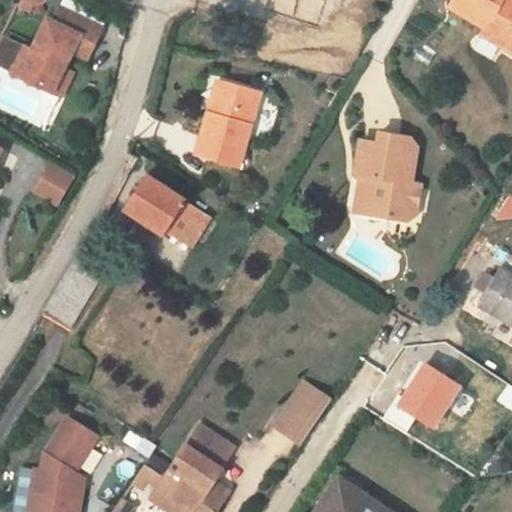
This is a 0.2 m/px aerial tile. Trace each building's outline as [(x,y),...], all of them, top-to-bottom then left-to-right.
[(34,4),(26,0),(21,0),(19,7),(29,12),(34,4)] [(88,0),(62,0),(59,8),(102,30),(111,11),(88,0)] [(485,28),(482,35),(511,52),(511,0),(454,0),(450,7),(485,28)] [(15,69),(13,73),(43,87),(55,63),(65,68),(73,51),(80,37),(95,44),(102,30),(59,8),(52,22),(48,20),(33,51),(26,47),(26,46),(4,35),(0,43),(0,66),(9,71),(11,68),(15,69)] [(73,51),(88,59),(95,44),(80,37),(73,51)] [(43,87),(62,96),(74,71),(65,68),(55,63),(43,87)] [(213,114),(208,113),(197,154),(239,166),(260,93),(222,82),(213,114)] [(359,189),(357,202),(390,208),(388,218),(407,221),(416,214),(421,185),(411,183),(417,147),(410,138),(379,133),(378,144),(361,141),(355,175),(361,176),(367,177),(366,185),(359,189)] [(72,178),(50,165),(35,191),(57,203),(72,178)] [(211,217),(146,175),(124,209),(164,235),(166,232),(173,236),(188,246),(191,248),(211,217)] [(310,186),(302,199),(312,205),(320,193),(310,186)] [(511,194),(511,195),(497,218),(511,216),(511,194)] [(388,218),(390,208),(357,202),(355,212),(388,218)] [(104,260),(117,238),(98,227),(96,230),(94,231),(92,232),(90,235),(43,313),(70,330),(110,263),(104,260)] [(188,246),(173,236),(170,241),(185,251),(188,246)] [(509,250),(503,247),(499,253),(505,257),(509,250)] [(511,325),(511,274),(499,268),(494,278),(485,293),(478,306),(511,325)] [(483,272),(475,287),(485,293),(494,278),(483,272)] [(404,433),(415,416),(432,426),(458,385),(423,363),(402,397),(397,394),(382,418),(404,433)] [(304,383),(275,426),(301,444),(330,400),(304,383)] [(97,437),(68,418),(45,453),(42,471),(36,470),(32,493),(44,495),(41,511),(78,511),(82,489),(72,487),(74,473),(97,437)] [(208,492),(215,480),(222,470),(220,468),(234,447),(200,425),(165,479),(159,488),(159,489),(193,511),(216,511),(223,502),(208,492)] [(142,439),(131,432),(124,442),(135,449),(142,439)] [(147,467),(144,465),(133,482),(142,489),(148,480),(159,488),(165,479),(164,477),(171,466),(155,455),(147,467)] [(10,511),(21,511),(28,471),(18,469),(10,511)] [(74,473),(72,487),(82,489),(84,478),(74,473)] [(387,511),(339,479),(316,511),(387,511)] [(231,490),(215,480),(208,492),(223,502),(231,490)] [(152,499),(170,511),(193,511),(159,489),(152,499)] [(41,511),(44,495),(32,493),(28,511),(41,511)] [(129,511),(133,508),(121,500),(112,511),(129,511)]
